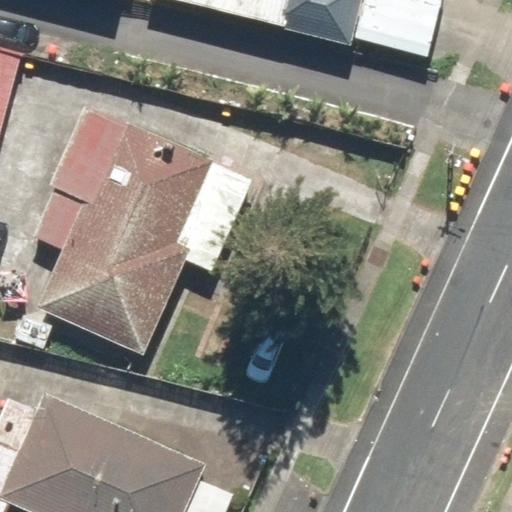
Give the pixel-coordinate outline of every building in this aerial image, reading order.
[(181,0),(359,43),(369,0),(181,0)] [(450,0),(372,0),(363,38),(437,56),(450,0)] [(0,157),(27,59),(0,51),(0,157)] [(39,233),(73,248),(47,307),(153,353),(200,247),(185,241),(221,161),(95,106),(39,233)] [(48,387),(3,488),(56,511),(182,511),(207,457),(48,387)]
